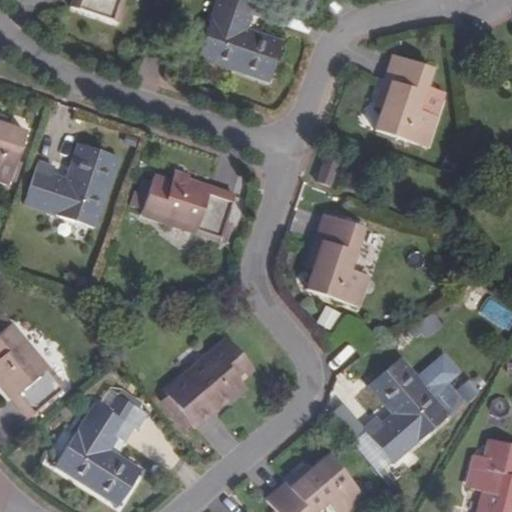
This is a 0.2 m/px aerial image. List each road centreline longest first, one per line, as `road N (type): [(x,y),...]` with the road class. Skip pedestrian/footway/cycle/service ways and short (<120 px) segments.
road 1 (residential): [(177,511),(291,412),(304,384),(303,356),(254,299),(248,270),(283,155)]
road 2 (residential): [(0,22),(31,53),(73,76),(283,155)]
road 3 (residential): [(283,155),(325,44),(349,27),(452,6)]
